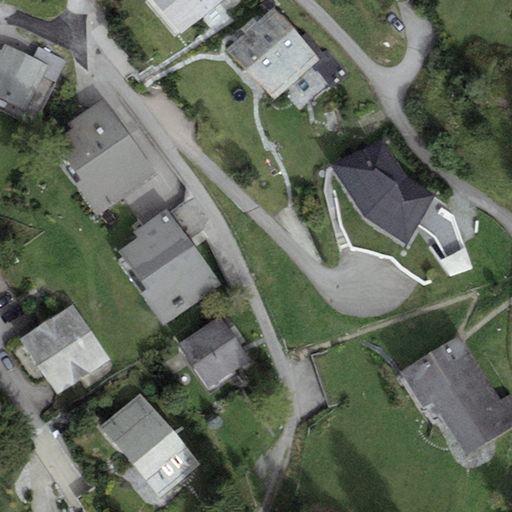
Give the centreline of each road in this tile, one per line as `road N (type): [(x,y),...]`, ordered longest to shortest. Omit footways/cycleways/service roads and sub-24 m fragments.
road 1 (residential): [(265,511),(291,434),(290,394),(272,337),(209,206),(110,72),(68,40)]
road 2 (residential): [(511,225),(421,155),(380,83),(304,0)]
